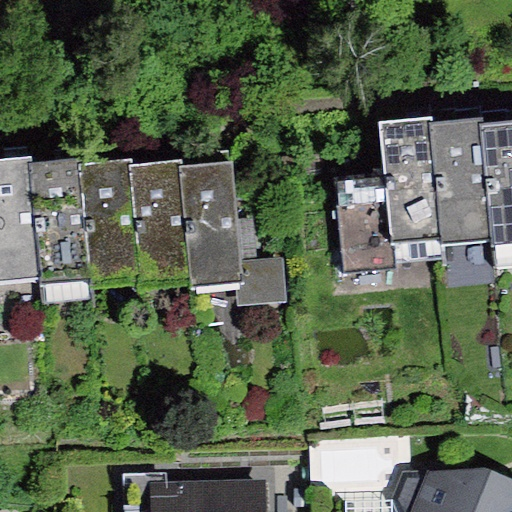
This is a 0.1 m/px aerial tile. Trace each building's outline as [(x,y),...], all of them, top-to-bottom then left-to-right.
[(382,179),(336,182),(344,279),(396,275),(394,250),(444,246),(433,137),(434,129),(379,133),(382,179)] [(482,133),(433,137),(444,246),(444,255),(493,250),(483,139),(482,133)] [(511,136),(483,139),(493,250),(497,259),(511,257),(511,136)] [(0,293),(42,290),(31,178),(30,171),(0,173),(0,293)] [(80,173),(31,178),(42,290),(43,297),(93,292),(82,178),(80,173)] [(132,173),(82,178),(93,292),(93,295),(144,290),(131,179),(132,173)] [(180,174),(131,179),(144,290),(145,300),(194,294),(182,181),(180,174)] [(231,176),(182,181),(194,294),(194,299),(240,294),(242,312),(290,307),(285,265),(242,269),(231,176)] [(511,511),(511,490),(486,481),(424,477),(424,486),(406,486),(397,504),(347,506),(346,511),(511,511)] [(168,481),(125,482),(126,511),(257,511),(257,492),(168,494),(168,481)]
